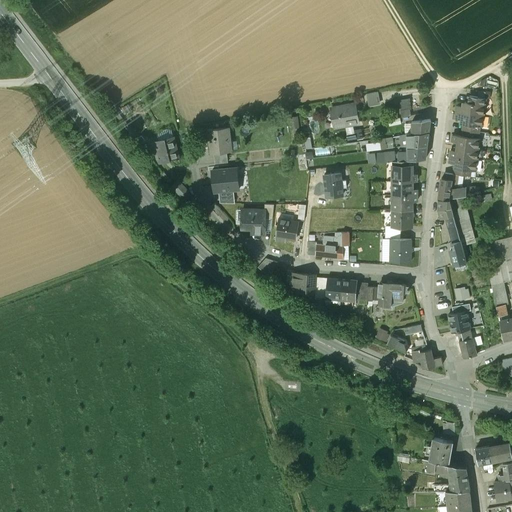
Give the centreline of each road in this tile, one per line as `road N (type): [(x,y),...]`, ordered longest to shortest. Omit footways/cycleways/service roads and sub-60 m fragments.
road 1 (tertiary): [(342,355),(241,291),(182,239),(0,10)]
road 2 (residential): [(424,277),(292,260),(234,234),(200,196),(182,131)]
road 3 (track): [(257,349),(136,250),(0,300)]
road 4 (residential): [(445,89),(424,277)]
road 5 (track): [(504,56),(508,194)]
road 6 (tertiary): [(342,355),(463,401)]
road 7 (tertiary): [(463,392),(342,355)]
